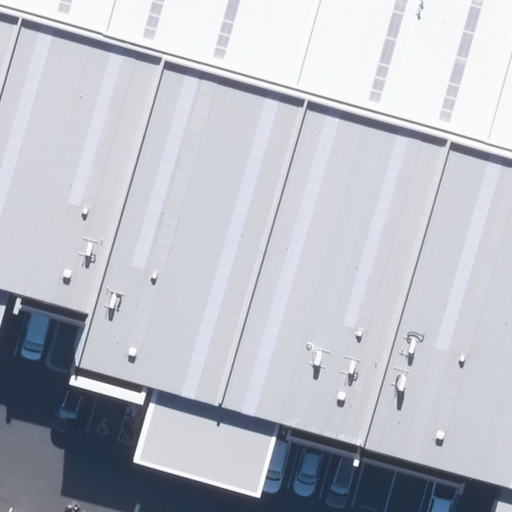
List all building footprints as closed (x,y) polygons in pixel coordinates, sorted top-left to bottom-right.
[(0,0),(0,19),(24,26),(97,47),(110,0),(0,0)] [(110,0),(97,47),(162,66),(292,103),(320,0),(110,0)] [(511,0),(320,0),(292,103),(308,108),(449,148),(485,158),(511,59),(511,0)] [(0,107),(24,26),(0,19),(0,107)] [(24,26),(0,107),(0,291),(89,318),(162,66),(97,47),(24,26)] [(511,59),(485,158),(511,166),(511,59)] [(219,411),(308,108),(292,103),(162,66),(89,318),(74,369),(185,401),(219,411)] [(361,452),(449,148),(308,108),(219,411),(251,421),(361,452)] [(511,166),(485,158),(449,148),(361,452),(511,495),(511,166)]
